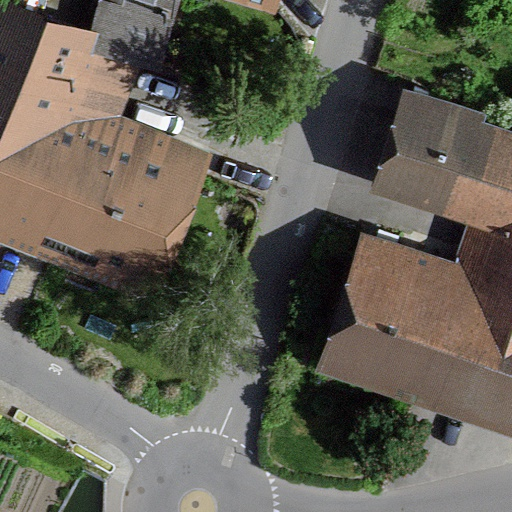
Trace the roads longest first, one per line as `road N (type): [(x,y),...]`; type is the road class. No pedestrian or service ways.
road 1 (residential): [(197,507),(360,0)]
road 2 (residential): [(197,507),(135,432),(0,358)]
